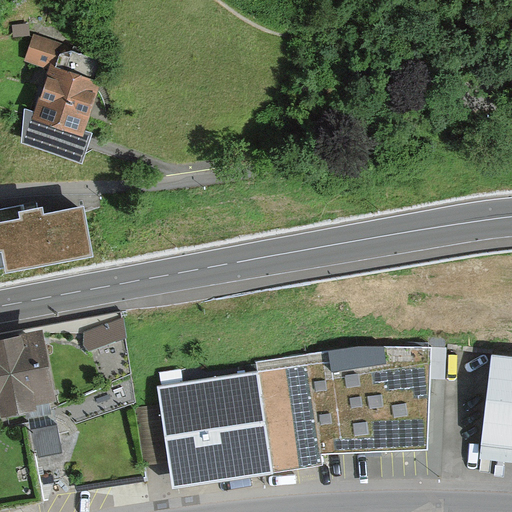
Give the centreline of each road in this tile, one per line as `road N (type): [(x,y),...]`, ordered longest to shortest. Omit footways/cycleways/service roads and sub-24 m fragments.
road 1 (residential): [(0,191),(214,180),(316,157),(457,108),(511,112)]
road 2 (secondary): [(511,217),(0,306)]
road 3 (track): [(225,0),(277,30),(459,70),(481,105)]
road 4 (residential): [(255,511),(380,502),(511,507)]
